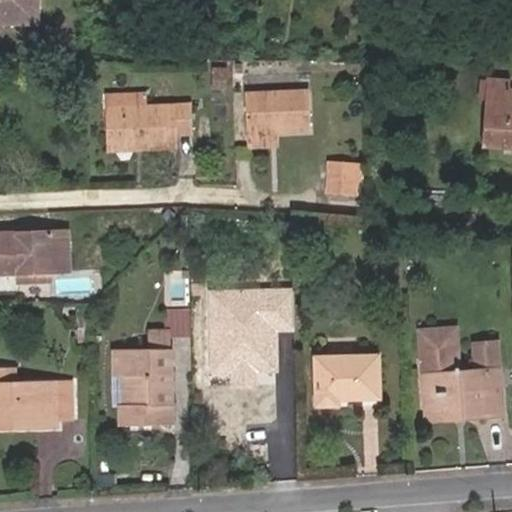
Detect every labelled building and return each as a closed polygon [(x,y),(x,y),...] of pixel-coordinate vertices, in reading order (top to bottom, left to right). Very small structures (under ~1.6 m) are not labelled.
[(38,0),(0,0),(0,24),(39,24),(38,0)] [(511,91),(509,91),(510,83),(487,83),(484,148),(511,149),(511,91)] [(311,129),(309,89),(245,93),(248,144),(277,143),(276,131),(311,129)] [(108,92),(108,105),(147,103),(147,90),(108,92)] [(197,101),(108,105),(111,140),(146,139),(146,145),(182,143),(181,128),(198,127),(197,101)] [(357,192),(357,176),(352,176),(352,161),(330,160),(329,191),(357,192)] [(69,270),(67,233),(0,233),(0,271),(18,272),(18,279),(49,279),(50,271),(69,270)] [(213,296),(214,316),(247,315),(247,295),(213,296)] [(79,344),(92,344),(91,307),(78,307),(79,344)] [(258,395),(258,377),(256,315),(210,316),(212,423),(278,422),(276,394),(258,395)] [(464,411),(464,417),(502,414),(500,370),(498,339),(475,340),(477,371),(461,372),(458,326),(421,328),(425,375),(428,413),(464,411)] [(173,343),(173,327),(150,328),(150,343),(173,343)] [(134,399),(126,400),(122,400),(123,422),(175,421),(173,343),(150,343),(116,344),(116,369),(125,369),(133,368),(134,399)] [(379,396),(379,356),(317,357),(318,403),(338,403),(338,397),(379,396)] [(125,369),(126,400),(134,399),(133,368),(125,369)] [(0,369),(0,384),(16,384),(15,369),(0,369)] [(276,377),(258,377),(258,395),(276,394),(276,377)] [(39,419),(56,418),(55,383),(0,384),(0,419),(6,419),(7,428),(40,427),(39,419)] [(56,426),(56,418),(39,419),(40,427),(56,426)]
